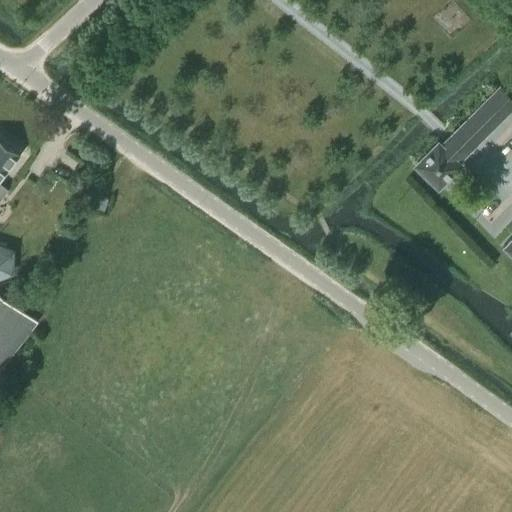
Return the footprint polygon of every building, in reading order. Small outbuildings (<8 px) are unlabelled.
[(471,148),(505,115),(488,98),(454,131),(471,148)] [(448,137),(440,145),(457,162),(465,154),(471,148),(454,131),(448,137)] [(0,181),(20,154),(0,137),(0,181)] [(440,145),(440,144),(439,143),(438,144),(438,145),(420,162),(418,163),(420,164),(438,182),(438,183),(439,184),(440,183),(440,182),(458,164),(458,165),(459,163),(458,162),(458,163),(457,162),(440,145)] [(0,278),(16,273),(17,248),(0,242),(0,278)]
